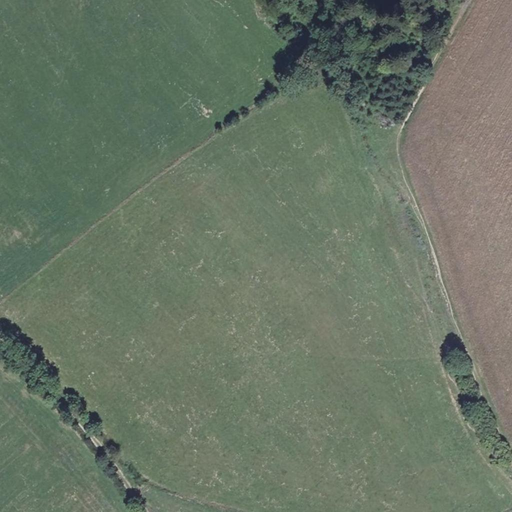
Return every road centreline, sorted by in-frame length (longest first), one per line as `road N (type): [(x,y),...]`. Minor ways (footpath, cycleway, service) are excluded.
road 1 (track): [(145,511),(102,448),(0,347)]
road 2 (track): [(0,361),(65,422),(130,511)]
